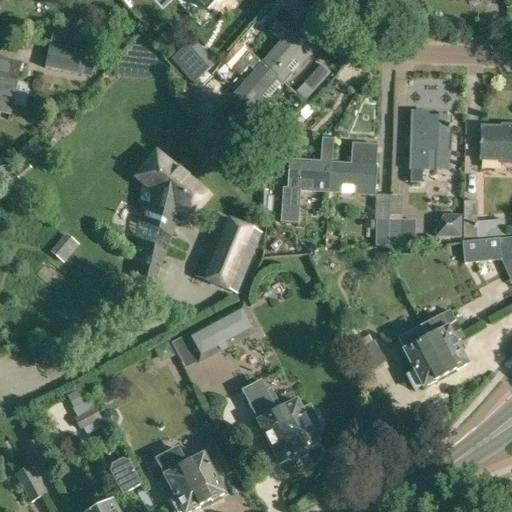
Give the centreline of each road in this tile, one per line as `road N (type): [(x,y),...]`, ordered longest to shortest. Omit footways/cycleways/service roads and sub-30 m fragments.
road 1 (residential): [(511,60),(386,48),(330,0)]
road 2 (tertiary): [(361,511),(483,441)]
